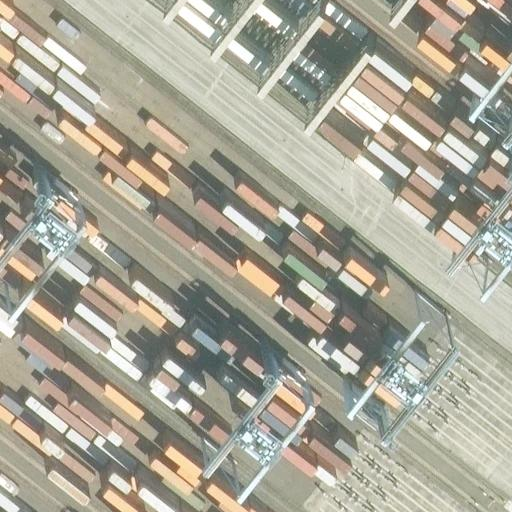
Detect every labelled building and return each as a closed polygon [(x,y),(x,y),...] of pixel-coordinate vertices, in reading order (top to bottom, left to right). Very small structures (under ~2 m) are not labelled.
[(0,68),(0,80),(20,95),(26,87),(0,68)] [(191,237),(273,287),(282,273),(283,271),(294,253),(253,228),(257,221),(238,215),(242,200),(232,193),(219,190),(198,177),(200,178),(188,170),(157,162),(156,161),(145,158),(141,174),(145,175),(147,176),(159,180),(177,191),(174,203),(193,215),(200,203),(205,205),(195,220),(191,237)] [(322,219),(268,178),(258,191),(270,200),(261,212),(302,244),(322,219)] [(0,256),(22,270),(15,281),(50,304),(59,291),(48,283),(57,270),(50,265),(51,262),(38,254),(57,224),(19,199),(0,228),(0,256)] [(78,248),(120,274),(131,255),(90,229),(78,248)] [(129,268),(144,282),(149,276),(134,262),(129,268)] [(0,415),(14,423),(38,400),(45,466),(136,511),(258,511),(257,505),(193,472),(188,483),(184,445),(168,429),(148,449),(145,421),(131,423),(90,402),(92,419),(82,420),(7,383),(5,364),(0,369),(0,337),(10,318),(0,307),(0,415)] [(0,511),(22,511),(1,498),(0,498),(0,511)]
